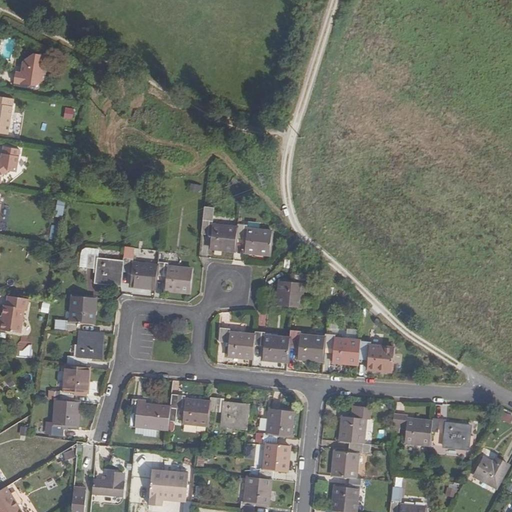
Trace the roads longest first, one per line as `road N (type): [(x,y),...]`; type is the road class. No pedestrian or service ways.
road 1 (residential): [(504,399),(413,338),(338,273),(294,229),(283,205),(285,155),(332,0)]
road 2 (residential): [(504,399),(315,383)]
road 3 (residential): [(197,316),(124,309),(119,365)]
road 4 (residential): [(302,511),(315,383)]
road 5 (residential): [(315,383),(191,372)]
